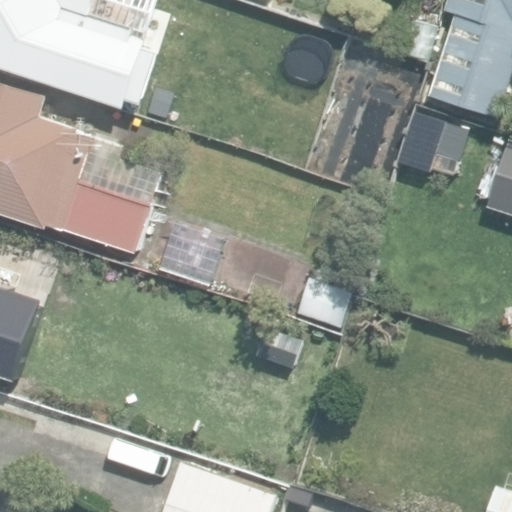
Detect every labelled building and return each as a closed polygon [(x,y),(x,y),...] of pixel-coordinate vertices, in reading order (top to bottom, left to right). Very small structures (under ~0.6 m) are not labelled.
[(122,110),(160,123),(184,50),(92,20),(95,11),(99,8),(101,0),(0,0),(0,63),(124,104),(122,110)] [(511,0),(452,0),(447,21),(450,22),(429,96),(504,117),(511,93),(511,0)] [(418,11),(403,55),(426,63),(441,20),(418,11)] [(0,206),(140,252),(156,204),(84,181),(100,131),(46,114),(53,94),(0,76),(0,206)] [(267,141),(326,159),(339,117),(280,99),(267,141)] [(339,173),(373,183),(383,150),(349,140),(339,173)] [(511,147),(493,210),(511,215),(511,147)] [(0,375),(25,383),(61,268),(0,248),(0,375)] [(305,313),(349,327),(360,293),(316,279),(305,313)] [(168,511),(277,511),(283,495),(187,460),(168,511)] [(511,511),(511,485),(499,481),(488,511),(511,511)]
